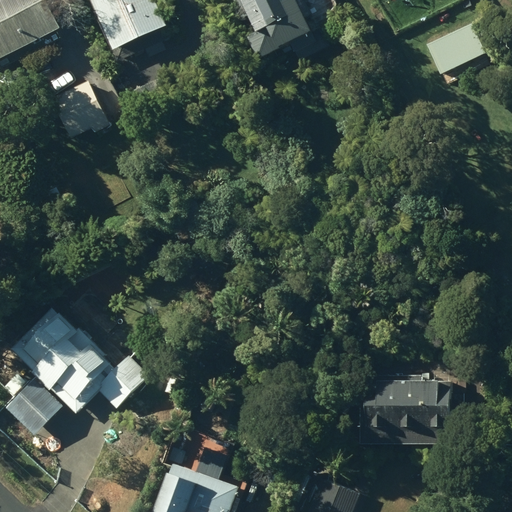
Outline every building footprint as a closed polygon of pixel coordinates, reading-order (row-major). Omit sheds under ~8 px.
[(0,0),(0,62),(74,25),(60,0),(0,0)] [(94,0),(122,59),(176,35),(159,0),(94,0)] [(301,40),(306,50),(330,38),(310,0),(241,0),(251,16),(262,11),(269,27),(256,33),(269,57),(301,40)] [(138,90),(153,119),(182,105),(167,76),(138,90)] [(59,95),(78,136),(99,126),(101,131),(117,123),(95,78),(59,95)] [(128,158),(135,173),(149,166),(142,151),(128,158)] [(484,170),(477,158),(467,163),(473,175),(484,170)] [(191,210),(196,224),(210,218),(204,204),(191,210)] [(138,254),(153,271),(170,255),(155,238),(138,254)] [(14,268),(2,275),(9,286),(20,280),(14,268)] [(23,354),(83,412),(105,390),(123,407),(156,374),(135,353),(120,367),(118,366),(121,362),(112,353),(112,352),(85,325),(83,327),(67,311),(23,354)] [(365,440),(457,441),(457,379),(447,379),(447,375),(426,375),(426,372),(364,372),(365,440)] [(71,403),(41,375),(13,405),(43,433),(71,403)] [(234,511),(246,483),(175,460),(157,511),(234,511)] [(310,511),(356,511),(365,490),(325,475),(310,511)] [(272,511),(281,488),(263,481),(254,507),(266,511),(272,511)]
